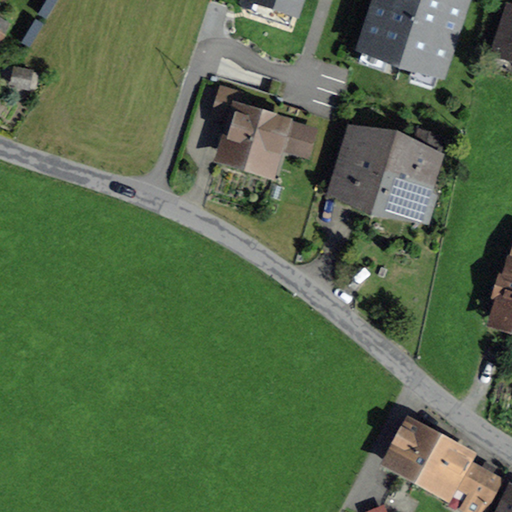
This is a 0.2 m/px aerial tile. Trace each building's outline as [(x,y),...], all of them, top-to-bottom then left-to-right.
[(257,0),(295,12),(298,0),(257,0)] [(440,72),(463,2),(456,0),(379,0),(364,47),(383,53),(387,61),(414,70),(421,66),(440,72)] [(511,9),(499,51),(511,54),(511,9)] [(231,120),(220,155),(272,171),(287,124),(235,107),(239,95),(223,90),(215,116),(231,120)] [(294,126),(289,143),(308,149),(313,132),(294,126)] [(352,132),(335,189),(416,214),(427,179),(430,180),(434,177),(439,159),(413,151),(414,147),(373,135),(372,138),(352,132)] [(501,278),(494,298),(499,299),(494,315),(499,317),(497,322),(511,326),(511,273),(510,280),(501,278)] [(449,492),(453,485),(465,463),(468,458),(430,437),(432,432),(411,420),(389,459),(449,492)] [(482,472),(465,463),(453,485),(487,503),(499,481),(489,476),(492,470),(485,466),(482,472)] [(511,511),(511,492),(502,511),(511,511)]
